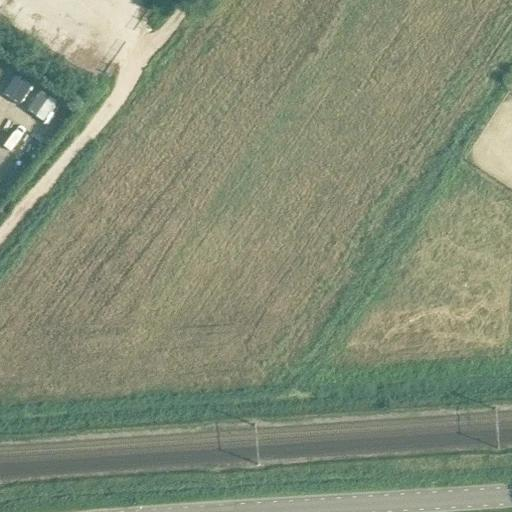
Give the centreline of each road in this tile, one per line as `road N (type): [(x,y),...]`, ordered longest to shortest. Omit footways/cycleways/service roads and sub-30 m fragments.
road 1 (track): [(188,0),(0,237)]
road 2 (secondary): [(511,495),(247,511)]
